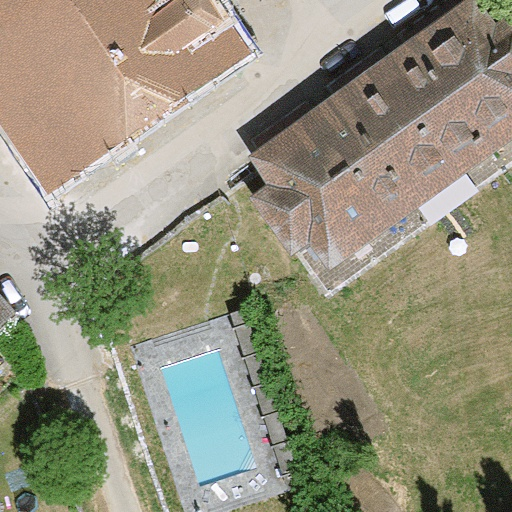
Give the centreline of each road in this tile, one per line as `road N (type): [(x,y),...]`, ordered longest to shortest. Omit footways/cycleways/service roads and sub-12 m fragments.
road 1 (unknown): [(30,262),(392,0)]
road 2 (track): [(127,511),(30,262)]
